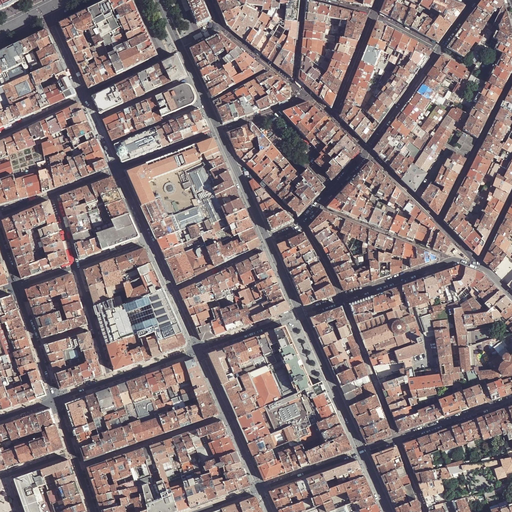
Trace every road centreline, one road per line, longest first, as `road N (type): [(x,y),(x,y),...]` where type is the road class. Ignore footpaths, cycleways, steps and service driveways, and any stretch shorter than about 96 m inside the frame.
road 1 (residential): [(0,215),(309,96),(366,150),(301,223)]
road 2 (residential): [(56,399),(300,314)]
road 3 (residential): [(341,299),(450,261),(478,263),(511,195)]
road 4 (residential): [(194,511),(397,440)]
road 5 (residential): [(56,399),(0,235)]
road 6 (residential): [(341,299),(397,440)]
road 7 (residential): [(397,440),(511,399)]
